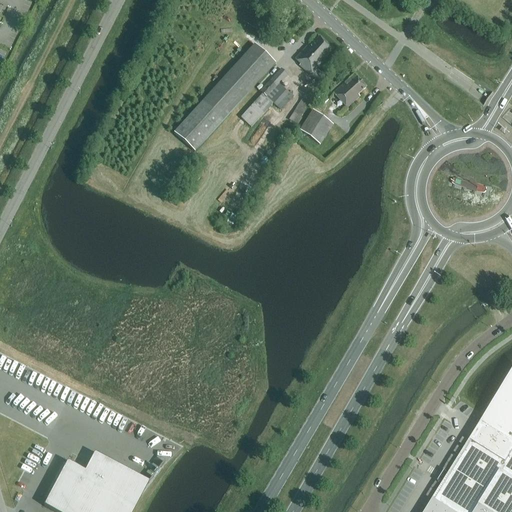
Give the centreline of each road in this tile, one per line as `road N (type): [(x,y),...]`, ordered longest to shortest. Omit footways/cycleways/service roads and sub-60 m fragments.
road 1 (unclassified): [(0,511),(0,227),(118,0)]
road 2 (primary): [(398,275),(260,511)]
road 3 (primary): [(292,511),(422,288)]
road 4 (unclassified): [(368,511),(455,369),(511,321)]
road 5 (primary): [(432,145),(411,175),(417,230),(398,275)]
